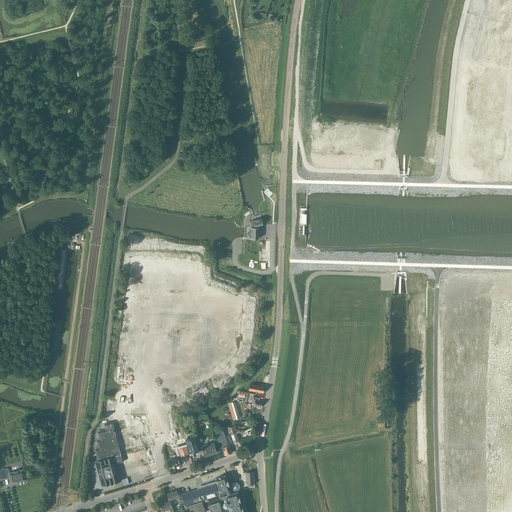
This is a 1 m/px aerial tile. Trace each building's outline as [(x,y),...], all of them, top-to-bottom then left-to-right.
[(250,227),(249,238),(259,239),(259,225),(263,224),(262,219),(254,220),(250,221),(250,227)] [(54,289),(61,290),(66,249),(60,248),(54,289)] [(184,265),(184,260),(165,258),(165,257),(159,257),(159,264),(164,264),(184,265)] [(142,286),(141,293),(146,293),(145,299),(150,299),(151,291),(154,291),(154,289),(152,289),(152,287),(142,286)] [(166,289),(166,301),(176,301),(176,294),(180,294),(180,289),(166,289)] [(219,355),(228,362),(230,358),(221,351),(219,355)] [(198,376),(192,378),(194,384),(200,381),(198,376)] [(178,394),(190,386),(187,381),(175,388),(178,394)] [(249,390),(264,393),(265,387),(250,384),(249,390)] [(255,405),(254,406),(261,407),(262,400),(259,400),(260,397),(253,396),(252,404),(255,405)] [(107,397),(107,409),(116,409),(116,397),(107,397)] [(127,454),(144,449),(143,447),(154,444),(148,422),(126,428),(124,420),(113,423),(112,422),(105,424),(106,430),(98,432),(100,440),(97,441),(99,449),(96,450),(98,457),(99,457),(100,461),(96,462),(102,486),(110,484),(110,485),(114,484),(114,482),(121,481),(116,463),(129,460),(127,454)] [(176,429),(163,433),(166,443),(169,442),(172,453),(178,452),(180,457),(189,454),(185,438),(186,438),(183,430),(180,421),(174,423),(176,429)] [(221,436),(219,432),(215,433),(215,436),(216,436),(218,443),(220,443),(221,448),(223,447),(225,455),(232,453),(230,445),(227,446),(226,441),(224,435),(221,436)] [(236,432),(231,434),(234,442),(239,441),(236,432)] [(186,439),(190,454),(193,453),(193,454),(197,453),(196,452),(199,451),(195,436),(192,435),(187,437),(186,439)] [(202,446),(199,447),(201,453),(204,452),(205,455),(205,456),(206,456),(207,455),(208,455),(210,454),(210,455),(210,454),(212,454),(213,454),(212,454),(214,453),(215,453),(216,453),(217,452),(214,443),(214,442),(214,443),(203,446),(202,446)] [(171,455),(172,458),(167,459),(170,468),(180,465),(178,457),(176,457),(175,454),(171,455)] [(8,468),(0,470),(0,479),(0,480),(8,479),(8,478),(10,478),(11,483),(25,480),(22,470),(9,473),(8,468)] [(246,473),(247,484),(250,484),(255,483),(254,472),(246,473)] [(216,478),(218,483),(182,494),(187,511),(199,511),(209,509),(209,511),(247,511),(245,501),(244,495),(240,478),(234,479),(235,481),(229,483),(226,475),(216,478)] [(180,502),(177,491),(167,494),(169,500),(176,498),(178,503),(180,502)] [(173,511),(170,501),(160,504),(163,511),(170,509),(170,511),(173,511)]
